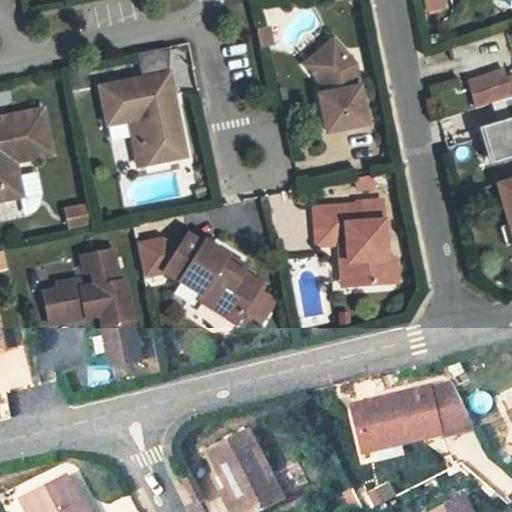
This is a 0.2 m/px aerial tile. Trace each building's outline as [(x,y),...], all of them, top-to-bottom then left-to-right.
[(421,0),(425,14),(451,9),(449,0),(421,0)] [(274,23),(262,25),(266,42),(277,40),(274,23)] [(336,34),(310,60),(326,75),(328,72),(331,75),(335,90),(325,93),(334,129),(372,121),(358,57),(336,34)] [(181,107),(174,73),(174,47),(141,54),(146,79),(103,88),(110,123),(128,119),(130,129),(141,126),(147,155),(186,146),(181,117),(172,119),(170,110),(181,107)] [(511,94),(503,69),(467,82),(476,108),(511,94)] [(511,97),(506,99),(511,118),(501,122),(484,127),(495,163),(511,157),(511,97)] [(511,118),(506,99),(495,103),(501,122),(511,118)] [(54,108),(0,119),(0,200),(13,198),(9,180),(24,178),(36,175),(32,156),(62,150),(54,108)] [(391,166),(377,169),(380,184),(394,180),(391,166)] [(9,180),(13,198),(27,195),(24,178),(9,180)] [(365,209),(323,217),(331,255),(356,250),(365,288),(409,279),(404,257),(398,258),(385,201),(364,206),(365,209)] [(85,206),(67,209),(70,227),(88,224),(85,206)] [(176,277),(208,299),(206,304),(225,316),(230,307),(248,319),(269,287),(236,265),(242,257),(222,245),(219,243),(217,247),(200,238),(176,277)] [(153,342),(140,279),(133,280),(127,253),(101,258),(103,270),(108,268),(111,281),(109,285),(99,288),(97,282),(76,287),(83,317),(118,310),(126,349),(153,342)] [(0,358),(18,354),(11,325),(0,326),(0,316),(3,315),(0,301),(0,358)] [(129,363),(156,357),(153,342),(126,349),(129,363)] [(396,438),(444,428),(447,438),(479,431),(457,386),(437,391),(436,389),(356,407),(365,445),(396,438)] [(262,511),(286,500),(252,435),(213,455),(223,476),(217,479),(233,511),(262,511)] [(368,458),(398,451),(396,438),(365,445),(368,458)] [(30,495),(39,511),(84,511),(67,477),(30,495)] [(393,488),(375,497),(380,508),(399,499),(393,488)] [(435,511),(476,511),(471,498),(435,511)]
